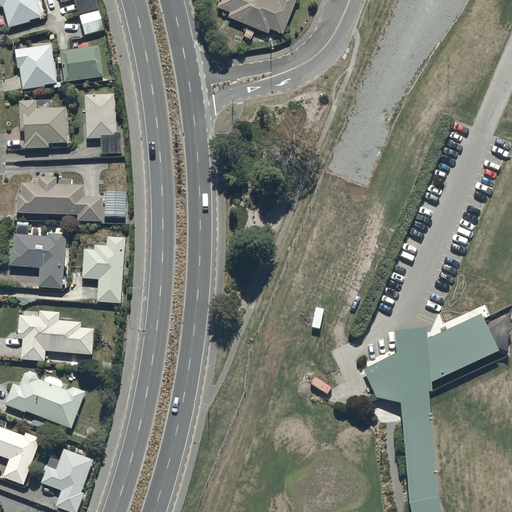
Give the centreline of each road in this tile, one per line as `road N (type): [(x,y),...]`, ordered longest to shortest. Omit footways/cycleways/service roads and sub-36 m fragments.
road 1 (trunk): [(114,511),(150,371),(162,259),(157,127),(133,0)]
road 2 (trunk): [(190,90),(200,257),(194,330),(154,511)]
road 3 (residential): [(190,90),(294,68),(324,44),(347,0)]
